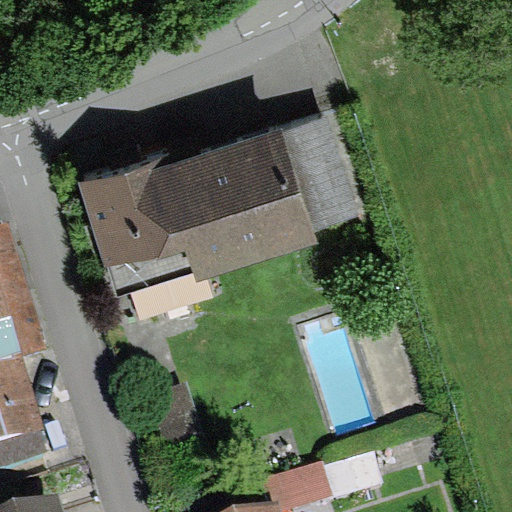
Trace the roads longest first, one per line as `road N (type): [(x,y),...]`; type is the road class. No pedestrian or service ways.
road 1 (residential): [(7,126),(129,511)]
road 2 (residential): [(7,126),(243,35),(305,0)]
